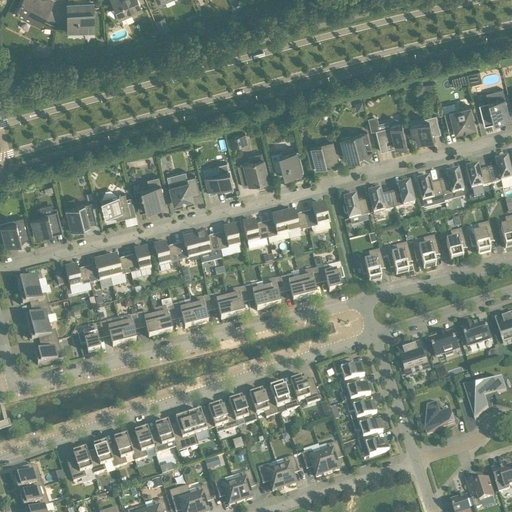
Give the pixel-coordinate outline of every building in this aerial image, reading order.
[(21,0),(21,2),(22,2),(16,14),(40,25),(48,9),(51,0),(21,0)] [(111,0),(119,19),(141,10),(137,0),(111,0)] [(237,0),(229,0),(234,11),(241,8),(237,0)] [(93,4),(84,4),(78,4),(67,4),(68,34),(94,33),(93,4)] [(169,31),(166,22),(159,26),(162,34),(169,31)] [(41,51),(40,59),(48,60),(49,52),(41,51)] [(480,74),(479,73),(467,76),(469,84),(481,81),(480,74)] [(464,84),(462,76),(452,79),(454,87),(464,84)] [(434,95),(431,83),(424,85),(427,97),(434,95)] [(484,126),(494,123),(502,121),(510,119),(502,89),(485,94),(488,102),(479,105),(484,126)] [(364,109),(362,102),(355,104),(357,111),(364,109)] [(475,127),(470,106),(444,113),(448,132),(449,131),(454,130),(455,132),(462,131),(468,130),(468,129),(475,127)] [(322,109),(321,112),(319,115),(326,119),(329,113),(322,109)] [(409,119),(409,122),(413,137),(416,136),(417,143),(433,139),(433,136),(440,134),(436,115),(419,120),(418,117),(409,119)] [(407,145),(401,124),(375,131),(381,152),(388,150),(386,141),(393,139),(395,148),(407,145)] [(372,152),(367,133),(340,139),(344,155),(346,155),(348,160),(358,157),(357,155),(362,153),(362,155),(372,152)] [(228,139),(231,148),(246,144),(243,135),(228,139)] [(336,163),(338,163),(333,141),(310,147),(310,149),(306,150),(311,167),(315,166),(315,168),(317,168),(317,167),(336,162),(336,163)] [(303,171),(298,150),(282,154),(281,151),(271,154),(276,174),(286,172),(287,176),(303,171)] [(268,179),(262,153),(248,156),(250,162),(244,164),(244,165),(238,166),(238,165),(237,165),(242,187),(243,187),(243,186),(249,184),(249,185),(260,182),(259,182),(268,179)] [(488,169),(492,185),(511,180),(511,178),(507,159),(506,160),(505,158),(499,160),(500,161),(495,162),(497,169),(488,171),(488,169)] [(217,165),(219,171),(219,174),(212,176),(211,173),(204,175),(209,195),(216,193),(215,189),(223,187),(224,192),(233,189),(227,162),(217,165)] [(471,191),(492,185),(488,169),(487,169),(488,171),(479,173),(478,167),(473,168),(473,166),(467,168),(467,169),(466,170),(471,191)] [(439,182),(443,198),(444,203),(464,198),(463,193),(458,172),(457,172),(456,171),(450,172),(451,173),(446,175),(448,181),(440,183),(439,181),(439,182)] [(195,176),(187,178),(186,172),(167,176),(174,204),(193,199),(192,195),(199,194),(195,176)] [(166,206),(158,177),(147,180),(149,187),(134,191),(139,213),(166,206)] [(422,203),(443,198),(439,182),(439,184),(431,186),(429,179),(424,180),(424,179),(418,180),(418,182),(417,182),(422,203)] [(390,194),(394,210),(415,205),(409,184),(408,184),(407,183),(402,184),(402,186),(397,187),(399,194),(391,196),(390,194)] [(373,215),(394,210),(390,194),(390,196),(382,198),(380,191),(376,192),(375,191),(369,193),(370,194),(368,194),(373,215)] [(133,214),(130,201),(127,202),(125,194),(101,200),(106,221),(133,214)] [(345,215),(347,215),(349,221),(370,216),(366,200),(365,200),(365,202),(357,204),(355,197),(351,199),(351,197),(345,199),(345,200),(344,200),(345,208),(343,208),(345,215)] [(85,204),(76,206),(74,198),(63,201),(65,209),(70,230),(90,225),(97,223),(92,202),(91,202),(91,203),(85,204)] [(62,232),(57,211),(56,207),(52,208),(51,204),(39,207),(41,217),(31,219),(35,237),(49,233),(50,235),(62,232)] [(330,225),(328,215),(327,215),(326,216),(324,205),(312,208),(313,214),(311,215),(310,213),(304,214),(308,230),(329,225),(330,225)] [(288,236),(308,230),(304,214),(298,216),(298,218),(296,219),(294,213),(283,216),(288,236)] [(268,241),(288,236),(283,216),(272,218),(273,224),(271,225),(270,223),(264,225),(268,241)] [(27,238),(22,218),(14,220),(15,223),(3,226),(5,231),(0,232),(2,240),(4,239),(6,246),(16,244),(15,241),(27,238)] [(511,218),(505,220),(507,228),(500,230),(505,249),(511,247),(511,218)] [(248,246),(268,241),(264,225),(258,226),(258,228),(256,229),(254,223),(243,226),(248,246)] [(479,235),(469,238),(472,249),(476,248),(478,256),(490,253),(487,240),(492,239),(493,243),(494,243),(489,224),(477,227),(479,235)] [(221,235),(215,237),(219,253),(240,248),(235,228),(223,231),(225,236),(222,237),(221,235)] [(462,231),(450,234),(452,242),(446,244),(451,263),(463,260),(460,247),(465,246),(466,250),(467,250),(462,231)] [(199,258),(219,253),(215,237),(209,238),(210,240),(207,241),(206,235),(194,238),(199,258)] [(371,244),(378,243),(376,235),(369,237),(371,244)] [(179,263),(199,258),(194,238),(183,241),(185,246),(182,247),(181,245),(175,247),(179,263)] [(425,249),(414,252),(416,263),(421,262),(424,270),(436,267),(433,254),(438,253),(439,257),(440,257),(435,238),(423,241),(425,249)] [(412,264),(408,244),(396,247),(398,256),(387,258),(390,270),(394,269),(396,277),(408,274),(405,261),(411,260),(412,264)] [(159,268),(179,263),(175,247),(169,248),(170,250),(167,251),(165,245),(154,248),(159,268)] [(133,258),(127,259),(131,275),(151,270),(146,250),(134,253),(136,259),(133,259),(133,258)] [(385,270),(380,251),(368,254),(370,262),(360,265),(363,276),(367,276),(369,284),(381,281),(378,268),(383,267),(384,271),(385,270)] [(271,256),(263,258),(265,264),(273,262),(271,256)] [(111,280),(131,275),(127,259),(120,261),(121,263),(118,263),(117,257),(106,260),(111,280)] [(91,285),(111,280),(106,260),(94,263),(96,269),(93,269),(93,268),(86,269),(91,285)] [(314,262),(316,270),(320,285),(320,282),(326,281),(329,294),(341,291),(339,282),(344,281),(342,270),(341,270),(341,271),(336,272),(336,271),(330,273),(328,267),(323,268),(321,260),(314,262)] [(70,290),(91,285),(86,269),(80,271),(81,273),(78,273),(77,268),(65,271),(70,290)] [(223,269),(216,270),(214,271),(216,277),(225,275),(223,269)] [(306,279),(300,280),(305,300),(316,297),(313,284),(319,282),(320,285),(316,270),(310,272),(310,271),(305,273),(306,279)] [(62,274),(55,275),(58,285),(59,287),(65,286),(62,274)] [(293,303),(305,300),(300,280),(294,282),(292,276),(287,277),(287,278),(280,279),(284,294),(284,291),(290,290),(293,303)] [(17,283),(20,295),(39,290),(37,283),(42,281),(41,277),(17,283)] [(284,294),(280,279),(274,281),(269,282),(270,288),(264,290),(269,309),(280,306),(277,293),(283,291),(284,294)] [(251,287),(244,288),(248,303),(248,300),(254,299),(257,312),(269,309),(264,290),(258,291),(256,285),(251,286),(251,287)] [(142,295),(141,288),(134,289),(136,297),(142,295)] [(248,303),(244,288),(238,290),(233,291),(233,297),(228,299),(232,318),(244,315),(241,302),(247,301),(248,303)] [(21,306),(22,305),(22,306),(30,304),(31,311),(49,306),(46,296),(41,297),(39,290),(20,295),(22,304),(20,305),(21,306)] [(221,321),(232,318),(228,299),(222,300),(220,294),(214,296),(208,297),(212,313),(212,312),(211,310),(218,308),(221,321)] [(212,313),(208,297),(202,299),(196,300),(198,306),(192,308),(196,327),(208,324),(205,311),(211,310),(212,313)] [(103,305),(102,299),(95,300),(97,307),(103,305)] [(173,306),(172,307),(176,322),(175,319),(181,317),(185,330),(196,327),(192,308),(186,309),(184,303),(178,305),(177,305),(173,306)] [(51,317),(49,306),(31,311),(33,317),(26,319),(26,320),(24,320),(24,321),(26,321),(29,330),(48,325),(46,318),(51,317)] [(176,322),(172,307),(166,308),(160,309),(154,311),(155,317),(160,336),(172,333),(169,320),(175,319),(175,322),(176,322)] [(136,316),(140,331),(139,328),(145,326),(149,339),(160,336),(155,317),(150,318),(147,312),(142,314),(136,316)] [(502,317),(495,319),(503,345),(504,344),(503,342),(511,338),(511,313),(507,315),(508,318),(503,319),(502,317)] [(125,324),(119,326),(124,345),(136,342),(133,329),(139,328),(139,331),(140,331),(136,316),(132,317),(130,317),(124,318),(125,324)] [(113,348),(124,345),(119,326),(114,327),(111,322),(106,323),(100,325),(104,340),(103,337),(109,335),(113,348)] [(463,330),(468,347),(469,348),(492,341),(485,322),(474,326),(473,324),(463,327),(464,329),(463,330)] [(40,346),(58,342),(55,331),(50,333),(48,325),(29,330),(31,340),(29,341),(30,342),(31,341),(31,342),(39,340),(40,346)] [(103,340),(104,340),(100,325),(94,326),(93,326),(88,328),(89,334),(83,335),(83,336),(78,337),(78,336),(77,337),(80,347),(86,346),(88,354),(100,351),(97,338),(103,337),(103,340)] [(438,338),(430,340),(436,359),(445,356),(446,358),(453,356),(453,353),(459,351),(453,333),(447,335),(446,333),(437,336),(438,338)] [(73,348),(79,346),(77,338),(71,340),(73,348)] [(40,346),(42,353),(35,354),(35,355),(33,356),(35,356),(38,366),(57,361),(56,354),(60,353),(58,342),(40,346)] [(421,344),(398,351),(405,372),(428,364),(421,344)] [(494,363),(502,361),(499,350),(491,352),(494,363)] [(341,375),(344,383),(344,384),(356,380),(364,377),(360,367),(353,369),(352,367),(353,367),(352,367),(350,361),(350,360),(333,366),(336,377),(341,375)] [(310,373),(304,375),(306,381),(313,378),(310,373)] [(446,373),(437,375),(440,382),(448,380),(446,373)] [(437,377),(430,380),(432,386),(439,384),(437,377)] [(290,383),(292,387),(297,403),(298,403),(305,400),(307,406),(320,402),(313,380),(305,383),(303,378),(300,379),(300,378),(299,378),(300,379),(290,383)] [(339,385),(342,395),(339,396),(342,404),(345,403),(350,402),(362,398),(370,396),(367,386),(359,388),(358,386),(359,386),(359,385),(358,386),(356,380),(344,384),(344,383),(339,385)] [(475,383),(464,387),(475,420),(475,421),(489,408),(485,399),(507,392),(503,380),(477,389),(475,383)] [(299,408),(298,403),(297,403),(292,387),(284,390),(283,385),(280,386),(280,385),(279,385),(279,386),(270,389),(271,394),(272,394),(277,410),(285,407),(287,413),(299,408)] [(256,416),(257,416),(264,414),(266,419),(279,415),(277,410),(272,394),(271,394),(264,397),(262,392),(259,393),(259,392),(258,392),(259,393),(249,396),(251,401),(256,416)] [(236,423),(238,429),(258,422),(257,416),(256,416),(251,401),(243,403),(242,399),(239,399),(238,398),(238,399),(238,400),(229,403),(230,408),(231,407),(236,423)] [(350,402),(345,403),(349,414),(354,413),(356,421),(357,421),(369,417),(376,415),(373,404),(365,407),(364,405),(365,405),(365,404),(364,404),(362,398),(350,402)] [(425,431),(427,436),(451,430),(456,427),(452,415),(441,416),(437,403),(427,407),(425,431)] [(217,436),(238,429),(236,423),(231,407),(230,408),(223,410),(221,405),(218,406),(218,405),(217,405),(218,406),(208,410),(210,414),(215,430),(217,436)] [(215,430),(210,414),(202,417),(200,412),(198,413),(197,412),(197,413),(188,416),(195,437),(207,433),(207,432),(215,430)] [(174,444),(176,449),(178,454),(198,447),(195,437),(188,416),(179,419),(178,418),(178,419),(178,420),(175,420),(177,425),(169,428),(174,444)] [(360,431),(363,439),(363,440),(375,436),(382,433),(379,423),(371,426),(371,424),(371,423),(370,423),(369,417),(357,421),(356,421),(351,422),(355,433),(360,431)] [(155,456),(176,449),(174,444),(169,428),(168,423),(158,426),(158,425),(157,425),(158,426),(155,427),(156,432),(149,435),(148,435),(154,450),(153,450),(155,456)] [(146,453),(153,450),(154,450),(148,435),(149,435),(147,430),(138,433),(137,432),(137,433),(134,434),(136,439),(128,441),(133,457),(135,463),(147,459),(146,453)] [(363,440),(363,439),(358,441),(361,452),(366,450),(369,459),(389,452),(388,451),(385,442),(377,444),(377,442),(375,436),(363,440)] [(125,460),(133,457),(128,441),(127,437),(117,440),(117,439),(116,439),(117,440),(114,441),(115,446),(108,448),(107,448),(113,464),(112,464),(114,470),(127,465),(125,460)] [(104,467),(112,464),(113,464),(107,448),(108,448),(106,443),(97,446),(96,445),(96,446),(96,447),(93,448),(95,452),(87,455),(92,471),(94,476),(106,472),(104,467)] [(328,453),(321,455),(328,475),(332,474),(332,473),(339,471),(335,459),(341,457),(337,443),(327,447),(328,453)] [(353,453),(351,445),(344,447),(346,455),(353,453)] [(73,483),(81,480),(83,485),(95,481),(94,476),(92,471),(87,455),(86,450),(76,453),(76,452),(75,452),(75,453),(73,454),(74,459),(66,462),(73,483)] [(324,477),(328,475),(321,455),(314,457),(311,452),(301,455),(306,469),(312,467),(316,479),(323,476),(324,477)] [(284,467),(278,470),(284,490),(285,489),(296,485),(292,473),(298,471),(293,458),(283,461),(284,467)] [(17,490),(25,488),(26,494),(39,490),(44,489),(40,478),(36,479),(31,466),(19,470),(21,476),(14,479),(17,489),(15,489),(16,490),(17,489),(17,490)] [(283,490),(284,490),(278,470),(271,472),(268,466),(258,469),(262,483),(268,481),(272,493),(283,489),(283,490)] [(505,468),(504,466),(492,470),(499,494),(510,491),(511,489),(511,467),(505,469),(505,468)] [(55,474),(59,484),(65,481),(62,472),(55,474)] [(241,482),(234,484),(241,504),(245,503),(245,502),(252,500),(248,488),(254,486),(250,472),(240,475),(241,482)] [(478,479),(478,480),(466,484),(475,510),(482,508),(481,503),(494,498),(488,480),(480,483),(478,479)] [(152,482),(154,490),(162,488),(159,480),(152,482)] [(237,505),(241,504),(234,484),(227,486),(224,480),(214,484),(219,497),(225,495),(229,507),(236,505),(237,505)] [(197,496),(191,498),(195,511),(207,511),(205,502),(211,500),(206,486),(196,490),(197,496)] [(187,487),(169,493),(171,498),(175,511),(181,510),(182,511),(195,511),(191,498),(187,487)] [(50,506),(44,489),(39,490),(26,494),(19,496),(23,506),(21,507),(21,508),(23,507),(23,508),(30,505),(32,511),(44,507),(45,508),(50,506)] [(454,511),(470,511),(464,494),(459,496),(460,500),(451,502),(454,511)] [(154,510),(148,511),(166,511),(163,501),(153,504),(154,510)]
